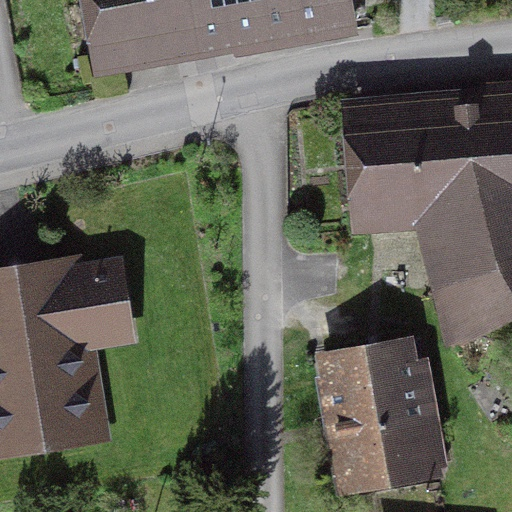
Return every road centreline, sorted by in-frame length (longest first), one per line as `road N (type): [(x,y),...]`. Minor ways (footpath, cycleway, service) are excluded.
road 1 (residential): [(261,87),(270,511)]
road 2 (residential): [(261,87),(511,43)]
road 3 (residential): [(17,145),(261,87)]
